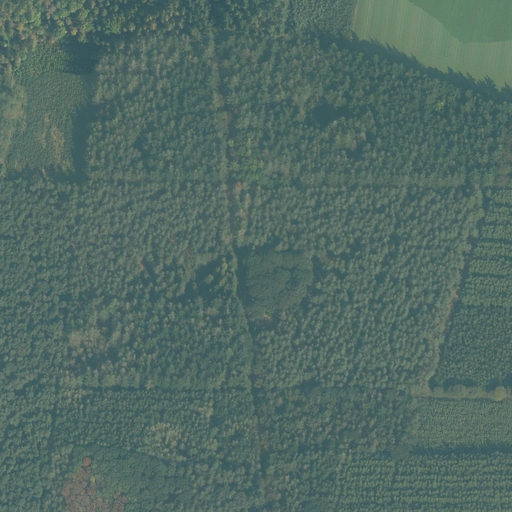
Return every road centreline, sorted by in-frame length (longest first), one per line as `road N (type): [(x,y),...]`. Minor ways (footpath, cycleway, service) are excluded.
road 1 (track): [(152,0),(96,34),(51,391),(251,391),(262,511)]
road 2 (track): [(0,187),(511,193)]
road 3 (track): [(280,0),(239,258),(251,391)]
road 4 (track): [(436,85),(335,396)]
road 5 (track): [(224,0),(246,26),(511,111)]
road 6 (track): [(251,395),(511,397)]
road 7 (track): [(257,456),(511,457)]
road 8 (track): [(494,193),(428,396)]
road 9 (track): [(51,391),(35,511)]
